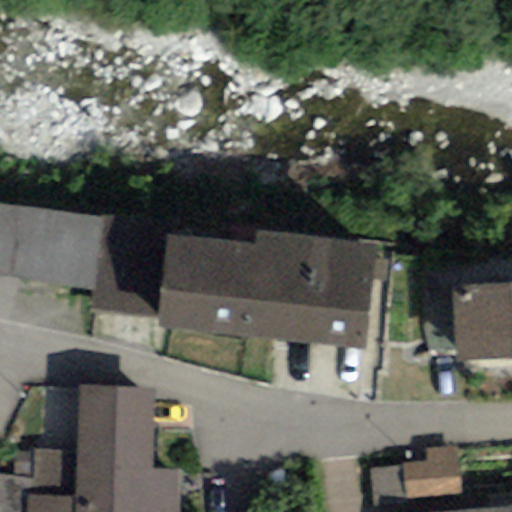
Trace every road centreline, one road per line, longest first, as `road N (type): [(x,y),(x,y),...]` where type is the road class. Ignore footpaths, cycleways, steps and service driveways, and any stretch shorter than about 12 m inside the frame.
road 1 (residential): [(511,420),(365,424),(232,401)]
road 2 (residential): [(232,401),(165,377),(0,341)]
